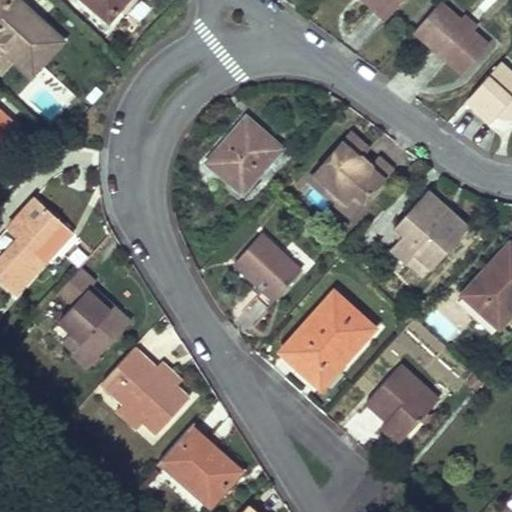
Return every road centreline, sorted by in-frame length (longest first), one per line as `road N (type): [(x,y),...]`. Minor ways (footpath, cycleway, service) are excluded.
road 1 (residential): [(142,144),(142,223),(312,511)]
road 2 (residential): [(315,54),(456,163),(511,181)]
road 3 (residential): [(142,144),(185,98),(262,46)]
road 4 (residential): [(207,34),(144,91),(135,119),(142,144)]
